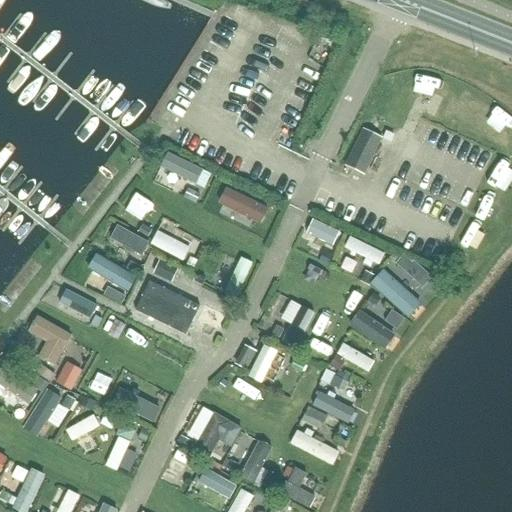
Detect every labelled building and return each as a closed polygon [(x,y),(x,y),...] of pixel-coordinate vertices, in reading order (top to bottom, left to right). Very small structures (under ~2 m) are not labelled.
[(379,143),(381,140),(381,139),(363,130),(345,167),(352,170),(363,176),(379,143)] [(386,133),(383,141),(391,144),(394,137),(386,133)] [(154,189),(167,194),(172,182),(204,195),(210,181),(165,162),(154,189)] [(197,218),(210,224),(226,191),(213,185),(197,218)] [(125,222),(141,231),(153,211),(136,202),(125,222)] [(213,225),(249,234),(254,214),(219,204),(213,225)] [(260,250),(276,217),(264,212),(248,245),(260,250)] [(108,251),(142,264),(149,248),(114,234),(108,251)] [(157,238),(149,252),(182,269),(190,255),(157,238)] [(381,272),(385,259),(348,247),(343,259),(381,272)] [(238,264),(225,298),(238,303),(251,269),(238,264)] [(94,277),(122,291),(128,279),(99,265),(94,277)] [(403,275),(394,284),(415,303),(431,285),(420,276),(413,284),(403,275)] [(200,308),(149,283),(135,313),(186,337),(200,308)] [(385,283),(374,295),(408,326),(419,314),(385,283)] [(58,313),(91,329),(99,313),(65,298),(58,313)] [(390,356),(397,339),(357,321),(349,338),(390,356)] [(326,347),(326,323),(299,324),(299,348),(326,347)] [(47,352),(39,366),(55,375),(73,344),(38,324),(28,341),(47,352)] [(343,350),(336,361),(367,382),(374,370),(343,350)] [(90,381),(98,366),(74,352),(60,376),(73,383),(78,374),(90,381)] [(265,390),(276,361),(262,356),(251,385),(265,390)] [(31,415),(40,395),(1,378),(0,380),(0,405),(14,412),(16,408),(31,415)] [(124,382),(117,400),(106,395),(103,402),(124,411),(134,386),(124,382)] [(160,426),(168,402),(157,399),(149,422),(160,426)] [(350,430),(356,414),(313,399),(307,415),(350,430)] [(48,403),(25,432),(40,443),(53,427),(62,435),(72,422),(48,403)] [(202,414),(186,444),(198,451),(214,420),(202,414)] [(104,420),(100,432),(112,437),(116,425),(104,420)] [(218,422),(199,454),(218,465),(236,433),(218,422)] [(94,424),(66,438),(71,449),(100,435),(94,424)] [(104,473),(120,481),(133,454),(129,452),(136,439),(123,433),(104,473)] [(294,439),(289,454),(334,472),(340,457),(294,439)] [(243,483),(259,489),(272,455),(256,449),(243,483)] [(289,472),(281,483),(288,488),(281,500),(300,511),(307,511),(313,503),(300,495),(308,484),(289,472)] [(30,477),(15,511),(32,511),(45,483),(30,477)] [(205,485),(197,501),(216,511),(224,495),(205,485)] [(248,511),(253,503),(238,497),(231,511),(248,511)] [(66,498),(61,511),(75,511),(79,502),(66,498)]
